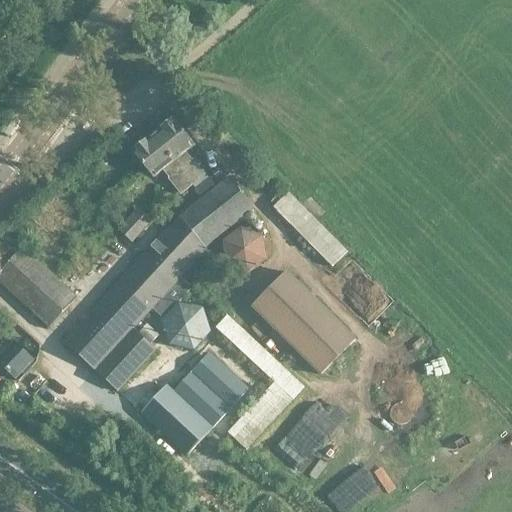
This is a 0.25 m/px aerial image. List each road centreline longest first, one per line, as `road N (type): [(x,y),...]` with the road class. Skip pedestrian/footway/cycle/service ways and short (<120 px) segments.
road 1 (residential): [(0,212),(258,0)]
road 2 (tertiary): [(0,174),(128,0)]
